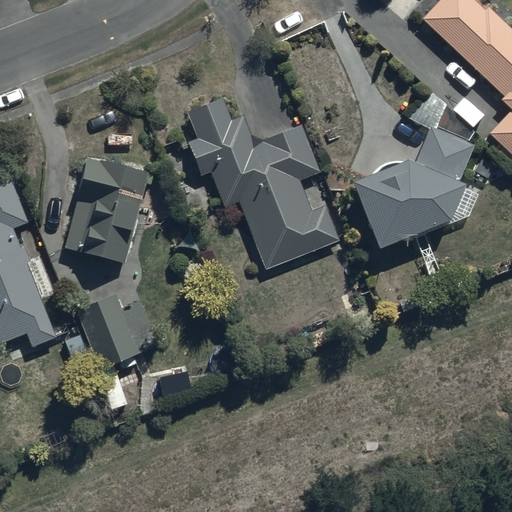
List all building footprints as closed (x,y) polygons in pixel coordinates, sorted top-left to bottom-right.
[(466,0),(445,0),(422,25),(506,105),(504,107),(511,114),(511,116),(489,141),(511,163),(511,34),(488,12),(484,16),(466,0)] [(186,118),(197,144),(187,148),(200,181),(210,177),(224,213),(238,207),(265,276),(339,246),(325,210),(311,216),(300,187),(321,178),(302,131),(262,147),(251,142),(243,121),(231,126),(222,104),(186,118)] [(479,201),(476,193),(463,188),(461,191),(458,190),(475,152),(466,148),(467,144),(435,130),(434,134),(431,132),(413,174),(352,195),(379,262),(450,234),(454,227),(469,222),(479,201)] [(125,269),(130,248),(132,248),(140,218),(138,218),(147,180),(87,165),(64,255),(125,269)] [(57,344),(27,270),(31,268),(23,249),(19,251),(13,236),(28,230),(11,188),(0,193),(0,351),(27,341),(32,354),(57,344)] [(115,300),(75,316),(98,374),(157,351),(139,306),(121,313),(115,300)]
